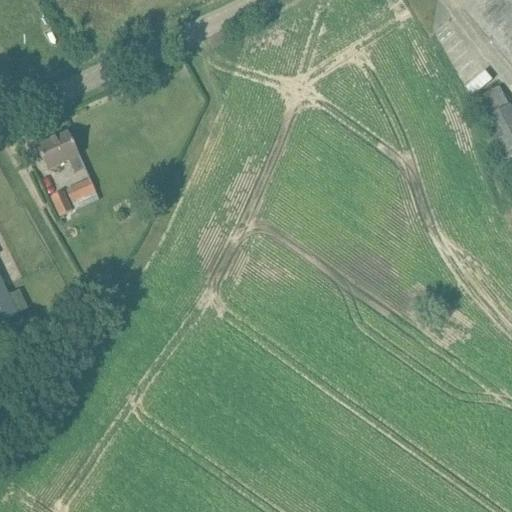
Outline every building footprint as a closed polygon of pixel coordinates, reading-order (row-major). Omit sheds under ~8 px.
[(511,0),(473,0),(463,9),(511,64),(511,0)] [(500,90),(474,103),(484,122),(510,109),(500,90)] [(68,134),(37,148),(48,173),(69,163),(80,186),(90,181),(68,134)] [(90,181),(80,186),(67,192),(72,204),(95,193),(90,181)] [(63,194),(52,199),(60,218),(72,213),(63,194)] [(0,323),(18,315),(0,278),(0,323)]
